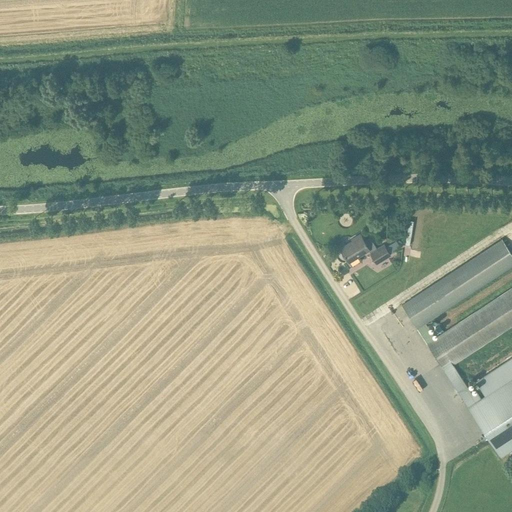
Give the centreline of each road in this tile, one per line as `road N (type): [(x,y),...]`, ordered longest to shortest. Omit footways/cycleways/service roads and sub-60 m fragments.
road 1 (unclassified): [(432,511),(441,475),(435,439),(288,213),(283,185)]
road 2 (unclassified): [(283,185),(0,211)]
road 3 (unclassified): [(511,182),(283,185)]
